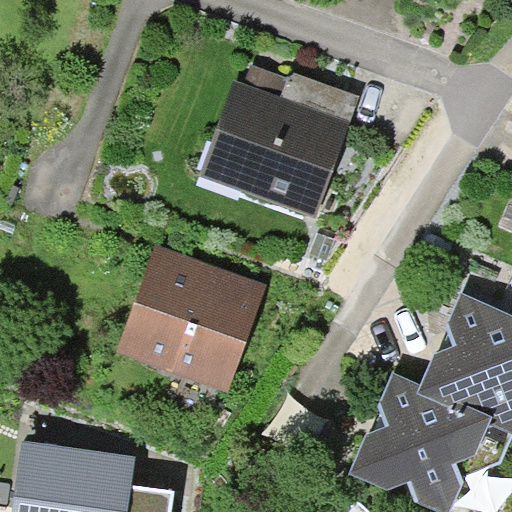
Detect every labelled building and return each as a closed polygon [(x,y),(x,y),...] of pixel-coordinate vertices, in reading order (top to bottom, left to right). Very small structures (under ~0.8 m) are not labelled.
[(316,218),(350,121),(282,97),(289,77),(252,64),(245,84),(236,81),(201,177),(316,218)] [(289,77),(282,97),(350,121),(360,96),(295,72),(289,77)] [(156,245),(117,353),(228,393),(267,284),(156,245)] [(492,415),(489,423),(511,433),(511,314),(460,292),(419,384),(416,391),(444,403),(460,401),(492,415)] [(419,384),(393,373),(349,471),(441,511),(449,511),(489,423),(492,415),(460,401),(444,403),(416,391),(419,384)] [(23,440),(12,511),(127,511),(132,485),(136,456),(23,440)] [(11,483),(0,481),(0,506),(7,507),(11,483)] [(171,511),(174,491),(132,485),(127,511),(171,511)]
